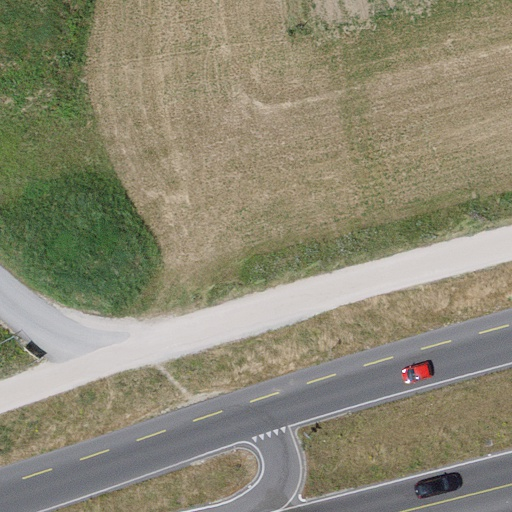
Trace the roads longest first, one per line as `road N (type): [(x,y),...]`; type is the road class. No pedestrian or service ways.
road 1 (unclassified): [(511,241),(284,299),(0,392)]
road 2 (primary): [(269,412),(0,509)]
road 3 (primary): [(511,345),(269,412)]
